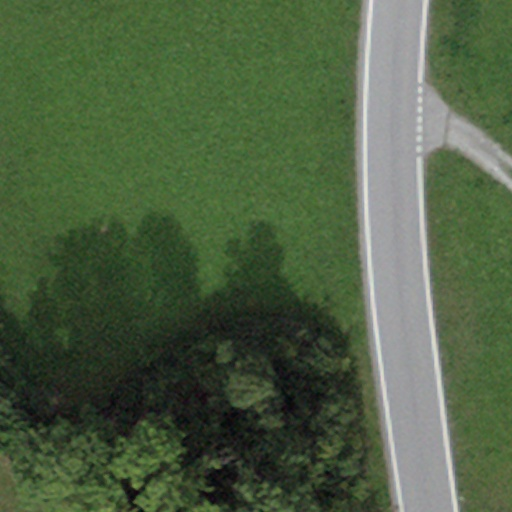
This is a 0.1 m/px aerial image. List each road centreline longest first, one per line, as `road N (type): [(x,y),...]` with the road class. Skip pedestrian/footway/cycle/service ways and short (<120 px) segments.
road 1 (tertiary): [(398,0),(395,219),(428,511)]
road 2 (track): [(394,108),(511,187)]
